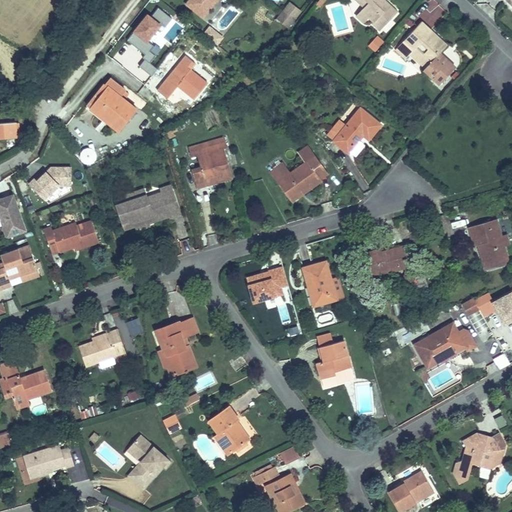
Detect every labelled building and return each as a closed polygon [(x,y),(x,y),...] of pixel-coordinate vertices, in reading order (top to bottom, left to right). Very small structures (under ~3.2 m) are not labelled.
[(189,0),(186,4),(195,11),(198,7),(203,6),(205,8),(211,0),(214,0),(216,1),(216,0),(189,0)] [(198,7),(195,11),(203,18),(216,1),(214,0),(211,0),(205,8),(203,6),(198,7)] [(365,0),(368,3),(364,7),(356,15),(364,23),(369,17),(374,21),(373,23),(380,30),(397,12),(384,0),(382,0),(382,1),(381,0),(365,0)] [(290,3),(284,11),(294,19),(300,11),(290,3)] [(343,5),(331,8),(337,34),(349,31),(343,5)] [(171,44),(183,27),(157,8),(150,17),(146,14),(126,42),(142,54),(134,65),(151,77),(157,68),(147,61),(163,38),(171,44)] [(438,55),(426,68),(424,70),(439,85),(456,67),(446,59),(440,59),(440,53),(447,45),(421,21),(412,31),(406,38),(396,49),(406,58),(410,53),(417,47),(425,54),(434,52),(438,55)] [(208,36),(218,44),(223,38),(214,30),(208,36)] [(382,43),(376,38),(369,46),(375,51),(382,43)] [(425,54),(417,47),(410,53),(426,68),(438,55),(434,52),(425,54)] [(181,61),(167,77),(169,79),(176,85),(177,85),(170,93),(168,91),(161,85),(157,90),(171,101),(178,93),(174,90),(190,69),(181,61)] [(285,69),(279,61),(271,67),(277,75),(285,69)] [(167,77),(161,85),(168,91),(170,93),(176,85),(169,79),(167,77)] [(108,86),(121,96),(126,91),(110,78),(87,106),(90,108),(108,86)] [(137,109),(121,96),(108,86),(90,108),(119,131),(137,109)] [(381,125),(360,108),(334,141),(348,153),(363,134),(369,139),(381,125)] [(0,138),(17,137),(16,122),(0,123),(0,138)] [(224,138),(189,148),(191,157),(197,155),(201,167),(192,170),(197,188),(233,177),(224,148),(227,147),(224,138)] [(92,147),(82,151),(87,163),(97,159),(92,147)] [(279,181),(290,197),(301,189),(304,193),(321,181),(319,179),(327,174),(314,156),(306,162),(290,173),(283,163),(272,171),(279,181)] [(71,167),(51,167),(51,170),(47,174),(46,173),(38,181),(35,178),(29,184),(44,200),(58,186),(71,186),(71,167)] [(163,192),(164,195),(173,192),(170,185),(161,188),(162,192),(163,192)] [(146,195),(144,189),(124,195),(124,197),(115,201),(116,205),(146,195)] [(292,201),(304,193),(301,189),(290,197),(292,201)] [(162,192),(147,197),(146,195),(116,205),(122,222),(132,218),(133,221),(152,215),(154,220),(170,215),(171,215),(170,212),(179,209),(173,192),(164,195),(163,192),(162,192)] [(0,219),(7,238),(25,231),(13,195),(0,199),(0,219)] [(179,209),(170,212),(171,215),(170,215),(171,218),(181,215),(179,209)] [(132,218),(122,222),(125,229),(135,225),(136,230),(150,225),(149,222),(154,220),(152,215),(133,221),(132,218)] [(73,216),(59,221),(62,228),(76,223),(73,216)] [(481,244),(489,269),(509,263),(504,246),(510,244),(507,234),(501,236),(496,219),(470,227),(475,246),(478,245),(481,244)] [(76,223),(62,228),(53,231),(51,226),(44,229),(50,247),(58,245),(60,252),(74,248),(83,245),(84,248),(99,242),(92,221),(77,226),(76,223)] [(481,244),(478,245),(485,270),(489,269),(481,244)] [(58,245),(50,247),(52,254),(60,252),(58,245)] [(381,249),(363,254),(370,278),(412,265),(406,245),(382,252),(381,249)] [(1,256),(3,263),(5,268),(0,269),(0,288),(12,285),(10,279),(37,269),(29,246),(1,256)] [(337,298),(331,278),(326,260),(312,265),(303,268),(307,283),(315,281),(315,284),(313,285),(319,305),(337,299),(337,298)] [(282,268),(245,277),(251,306),(289,297),(282,268)] [(37,269),(10,279),(12,285),(40,275),(37,269)] [(408,272),(402,283),(409,287),(415,276),(408,272)] [(415,276),(409,287),(412,295),(429,290),(424,273),(415,276)] [(338,276),(331,278),(337,298),(344,296),(338,276)] [(315,281),(307,283),(314,306),(319,305),(313,285),(315,284),(315,281)] [(474,301),(473,298),(463,304),(469,315),(479,309),(474,301)] [(130,337),(142,333),(138,318),(125,323),(130,337)] [(167,365),(171,375),(185,370),(183,364),(193,360),(188,346),(183,347),(181,344),(184,343),(181,335),(183,334),(184,337),(185,336),(198,332),(192,318),(180,323),(179,322),(156,330),(163,349),(165,349),(170,364),(167,365)] [(457,332),(453,324),(415,345),(428,367),(439,361),(437,356),(454,347),(456,351),(465,346),(467,350),(476,345),(468,331),(462,329),(457,332)] [(91,334),(94,341),(110,335),(109,332),(107,328),(91,334)] [(110,335),(94,341),(79,346),(86,366),(100,361),(109,358),(124,352),(122,345),(117,329),(109,332),(110,335)] [(331,335),(317,338),(320,349),(324,362),(322,363),(317,365),(324,386),(354,377),(348,356),(348,357),(344,342),(334,345),(331,335)] [(456,351),(454,347),(437,356),(439,361),(456,351)] [(159,351),(165,366),(167,365),(170,364),(165,349),(163,349),(159,351)] [(112,367),(109,358),(100,361),(103,370),(112,367)] [(32,389),(34,397),(52,390),(45,369),(26,376),(25,378),(21,380),(20,378),(14,360),(1,365),(6,377),(0,379),(0,382),(6,398),(12,396),(16,405),(28,401),(28,399),(25,391),(32,389)] [(196,366),(193,360),(183,364),(185,370),(196,366)] [(424,369),(418,372),(424,382),(428,381),(426,377),(428,375),(424,369)] [(25,391),(28,399),(34,397),(32,389),(25,391)] [(89,407),(91,417),(98,415),(96,405),(89,407)] [(232,451),(232,452),(250,439),(240,426),(238,427),(235,422),(237,421),(239,420),(229,406),(209,420),(218,433),(215,436),(220,444),(225,441),(232,451)] [(87,410),(80,412),(82,419),(89,417),(87,410)] [(499,429),(507,425),(502,415),(494,419),(499,429)] [(179,428),(174,416),(164,420),(170,433),(179,428)] [(100,436),(95,432),(89,439),(94,443),(100,436)] [(0,447),(12,444),(8,433),(0,435),(0,447)] [(498,433),(487,439),(486,443),(482,442),(477,433),(462,441),(466,449),(465,454),(463,454),(461,463),(459,465),(456,464),(453,474),(459,484),(468,479),(466,476),(469,475),(471,468),(470,467),(471,462),(480,464),(480,465),(491,468),(499,464),(505,444),(498,433)] [(169,460),(140,435),(130,447),(143,459),(141,462),(144,464),(132,478),(144,489),(163,466),(169,460)] [(232,451),(225,441),(220,444),(228,454),(232,451)] [(61,450),(60,445),(23,456),(30,478),(48,473),(48,470),(65,465),(66,467),(74,465),(69,448),(61,450)] [(299,456),(294,446),(281,453),(285,463),(299,456)] [(143,459),(130,447),(127,450),(141,462),(143,459)] [(144,464),(141,462),(129,476),(132,478),(144,464)] [(271,465),(255,473),(256,475),(272,468),(271,465)] [(272,468),(256,475),(253,477),(258,485),(278,475),(274,466),(272,468)] [(489,478),(489,469),(480,469),(480,478),(489,478)] [(414,500),(433,489),(422,471),(403,482),(404,483),(388,492),(400,511),(416,502),(414,500)] [(266,497),(270,506),(276,503),(280,511),(288,511),(300,506),(290,485),(294,483),(289,473),(265,485),(270,495),(266,497)] [(294,483),(290,485),(300,506),(304,504),(294,483)] [(433,489),(414,500),(416,502),(434,492),(433,489)] [(280,511),(276,503),(270,506),(273,511),(280,511)]
